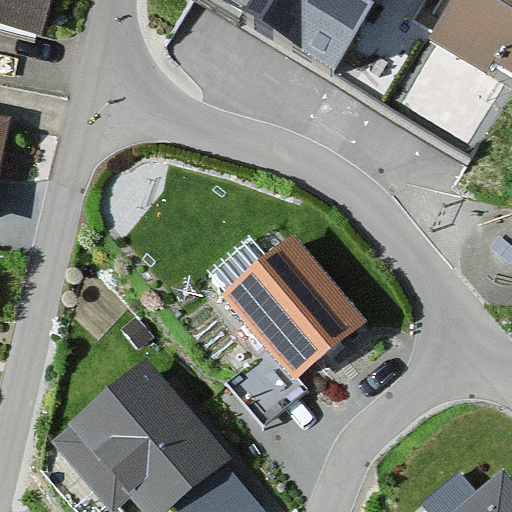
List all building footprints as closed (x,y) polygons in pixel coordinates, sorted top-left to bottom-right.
[(0,0),(0,39),(48,50),(59,0),(0,0)] [(370,0),(232,0),(333,61),(370,0)] [(511,0),(463,0),(428,58),(486,93),(497,74),(511,82),(511,0)] [(0,182),(11,132),(0,129),(0,182)] [(360,344),(295,263),(236,309),(302,390),(360,344)] [(212,457),(147,376),(89,423),(154,504),(212,457)] [(442,511),(477,487),(463,468),(428,493),(442,511)] [(511,511),(511,492),(502,481),(465,511),(511,511)]
